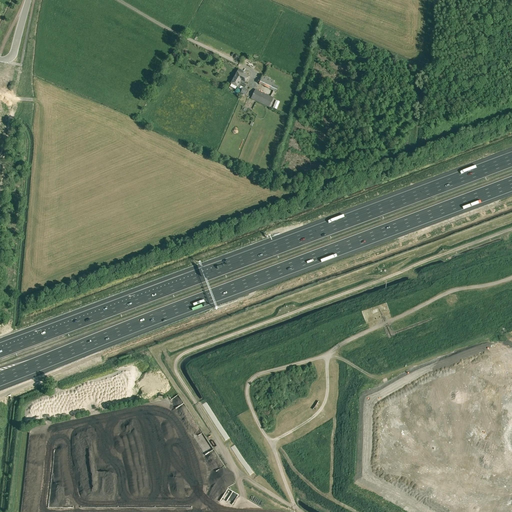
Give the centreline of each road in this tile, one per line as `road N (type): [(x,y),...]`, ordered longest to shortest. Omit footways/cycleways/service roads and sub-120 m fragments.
road 1 (motorway): [(0,378),(511,183)]
road 2 (motorway): [(511,159),(0,352)]
road 3 (track): [(511,228),(179,356),(176,373),(238,471)]
road 4 (track): [(511,277),(446,292),(326,355),(250,379),(251,411),(270,440),(309,419),(328,388)]
